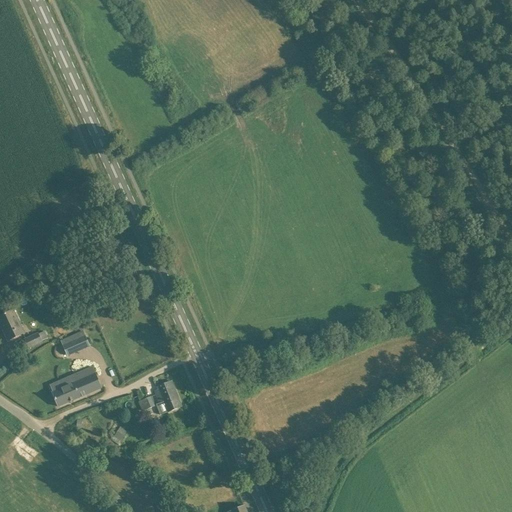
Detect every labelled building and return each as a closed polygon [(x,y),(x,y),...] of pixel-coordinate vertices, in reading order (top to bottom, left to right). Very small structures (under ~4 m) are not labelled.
[(8,341),(14,338),(24,333),(20,324),(14,310),(0,316),(0,319),(5,331),(4,332),(8,341)] [(29,348),(38,344),(42,342),(38,334),(25,340),(29,348)] [(67,356),(79,351),(74,340),(63,345),(67,356)] [(51,392),(57,406),(100,386),(90,365),(59,380),(62,386),(51,392)] [(159,390),(155,391),(160,404),(164,402),(167,411),(181,407),(171,381),(158,387),(159,390)] [(139,402),(143,411),(154,406),(150,397),(139,402)] [(119,445),(128,432),(120,427),(112,441),(119,445)]
